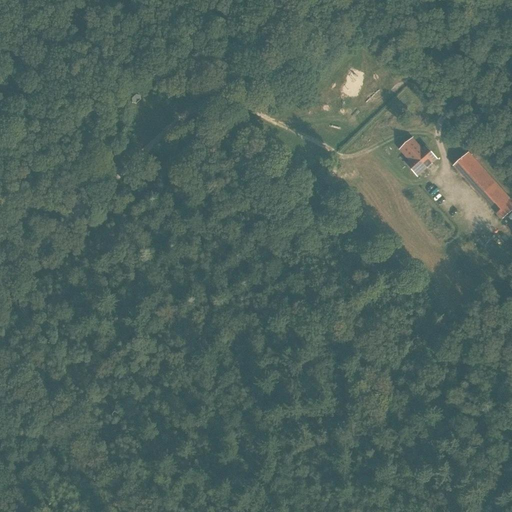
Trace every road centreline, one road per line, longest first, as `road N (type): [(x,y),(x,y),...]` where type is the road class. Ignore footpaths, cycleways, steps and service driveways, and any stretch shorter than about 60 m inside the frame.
road 1 (track): [(0,280),(309,0)]
road 2 (track): [(213,88),(339,156),(395,135),(436,133)]
